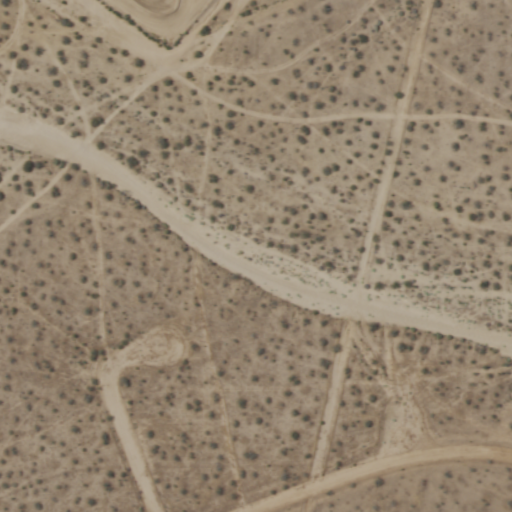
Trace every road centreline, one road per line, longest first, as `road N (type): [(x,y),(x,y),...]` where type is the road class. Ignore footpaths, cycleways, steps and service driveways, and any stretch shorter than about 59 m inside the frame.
road 1 (track): [(511,460),(460,453),(406,459),(264,511)]
road 2 (track): [(154,511),(104,384)]
